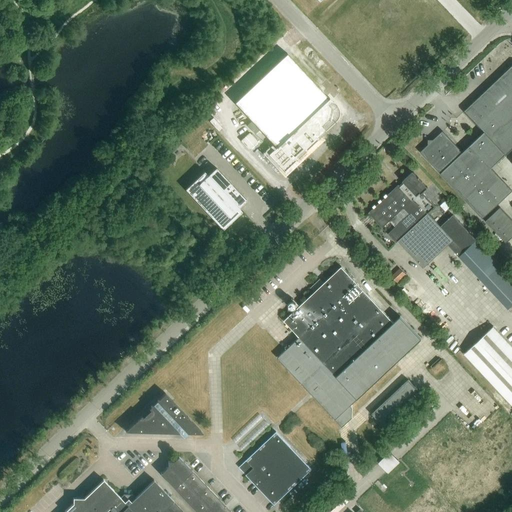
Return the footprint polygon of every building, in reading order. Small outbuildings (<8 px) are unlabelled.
[(336,120),(337,120),(337,119),(338,118),(338,117),(338,116),(339,116),(339,115),(339,114),(339,113),(339,112),(339,111),(339,110),(338,110),(338,109),(338,108),(338,107),(337,107),(337,106),(336,105),(336,104),(335,104),(327,95),(326,96),(285,52),(232,101),(274,145),(266,153),(283,171),(335,122),(336,121),(336,120)] [(511,65),(464,111),(485,133),(470,147),(475,153),(480,149),(493,163),(488,168),(490,169),(511,148),(511,65)] [(480,149),(475,153),(470,147),(463,154),(443,132),(420,153),(481,220),(483,218),(496,207),(511,193),(490,169),(488,168),(493,163),(480,149)] [(241,212),(238,208),(246,200),(215,168),(207,175),(204,171),(185,189),(222,229),(241,212)] [(448,245),(458,256),(476,239),(453,215),(440,226),(428,213),(435,206),(422,192),(428,188),(412,171),(368,213),(382,228),(384,226),(403,208),(409,214),(389,232),(423,268),(448,245)] [(447,198),(440,206),(445,212),(453,204),(447,198)] [(511,236),(511,219),(500,207),(498,209),(496,207),(483,218),(506,243),(511,236)] [(511,277),(476,239),(458,256),(508,309),(511,305),(511,277)] [(402,266),(393,275),(400,282),(408,273),(402,266)] [(393,322),(341,267),(283,321),(299,337),(277,357),(342,426),(351,417),(352,407),(350,405),(421,339),(400,316),(393,322)] [(511,403),(511,346),(493,327),(492,326),(463,353),(510,404),(511,403)] [(381,424),(417,389),(408,380),(371,414),(381,424)] [(124,431),(203,434),(164,393),(124,431)] [(274,505),(311,469),(277,432),(239,467),(274,505)] [(392,450),(380,461),(390,472),(402,460),(392,450)] [(230,511),(178,456),(173,461),(168,461),(167,466),(160,474),(196,511),(183,511),(153,480),(135,497),(132,494),(123,494),(120,498),(102,480),(83,498),(73,498),(72,504),(64,511),(63,511),(230,511)]
